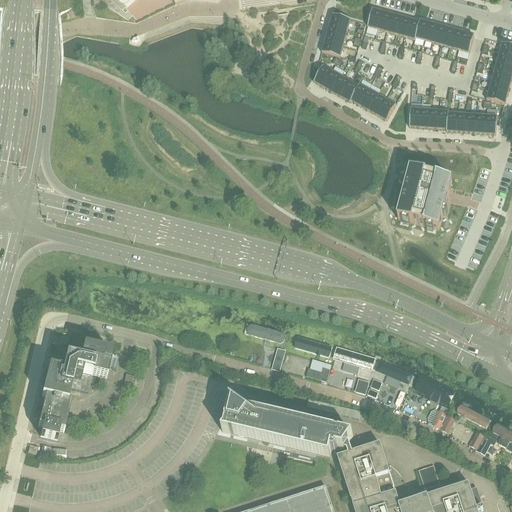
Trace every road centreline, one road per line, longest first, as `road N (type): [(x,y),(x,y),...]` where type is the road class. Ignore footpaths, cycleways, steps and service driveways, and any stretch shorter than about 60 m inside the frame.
road 1 (unclassified): [(511,477),(366,404),(63,316)]
road 2 (primary): [(83,242),(383,322),(482,366)]
road 3 (primary): [(492,344),(368,286),(103,212)]
road 4 (residential): [(324,0),(302,92),(389,141),(501,155)]
road 5 (unclassified): [(3,498),(41,329),(63,316)]
road 6 (primary): [(36,138),(48,0)]
road 7 (primary): [(21,0),(6,128)]
